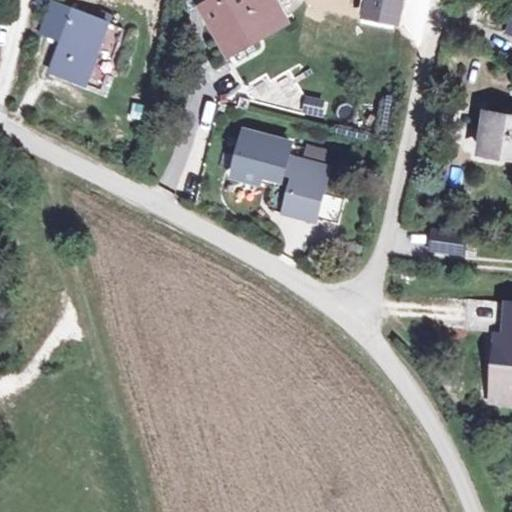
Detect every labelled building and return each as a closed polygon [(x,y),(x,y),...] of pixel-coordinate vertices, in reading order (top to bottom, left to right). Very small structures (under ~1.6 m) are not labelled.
[(273,0),(237,0),(211,14),(231,54),(287,25),(273,0)] [(106,29),(68,19),(51,75),(91,87),(106,29)] [(253,103),(295,108),(298,83),(256,78),(253,103)] [(324,118),(326,99),(306,97),(305,116),(324,118)] [(511,124),(487,121),(481,158),(511,161),(511,124)] [(293,146),(248,135),(237,180),(266,187),(268,177),(297,184),(291,209),(318,215),(330,171),(289,161),(293,146)] [(299,146),(297,158),(332,163),(334,151),(299,146)] [(465,237),(434,233),(432,249),(463,252),(465,237)] [(469,332),(502,334),(509,334),(510,319),(511,318),(511,303),(471,301),(469,332)] [(509,334),(502,334),(497,405),(511,405),(511,318),(510,319),(509,334)]
